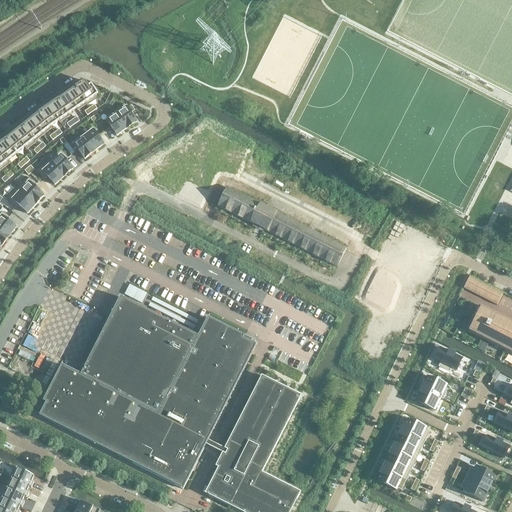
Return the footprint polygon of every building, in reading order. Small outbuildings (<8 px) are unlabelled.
[(85,82),(75,88),(87,105),(87,106),(88,106),(100,98),(91,85),(88,86),(85,82)] [(87,105),(75,88),(66,94),(77,109),(76,110),(78,112),(78,111),(87,105)] [(77,109),(66,94),(58,100),(68,115),(76,110),(77,109)] [(68,115),(58,100),(49,106),(59,122),(60,124),(69,117),(70,117),(68,115)] [(114,112),(116,115),(127,130),(137,123),(124,105),(114,112)] [(59,122),(49,106),(39,113),(50,128),(51,127),(59,122)] [(50,128),(39,113),(38,114),(31,120),(43,136),(52,129),(51,127),(50,128)] [(116,115),(107,121),(111,128),(117,136),(127,130),(116,115)] [(43,136),(31,120),(22,127),(35,143),(43,136)] [(35,143),(22,127),(13,134),(25,148),(24,148),(27,151),(36,144),(36,143),(35,143)] [(93,131),(84,138),(83,138),(94,153),(104,145),(98,137),(93,131)] [(25,148),(13,134),(5,140),(16,154),(24,148),(25,148)] [(83,138),(84,138),(82,136),(69,146),(74,153),(78,151),(85,160),(94,153),(83,138)] [(8,161),(16,154),(5,140),(0,144),(0,151),(8,161)] [(64,147),(72,156),(74,153),(67,144),(64,147)] [(11,164),(8,161),(0,151),(0,168),(2,171),(10,164),(11,164)] [(61,151),(50,161),(49,162),(64,178),(73,170),(65,161),(68,158),(61,151)] [(49,162),(50,161),(49,160),(49,161),(37,171),(43,179),(44,180),(47,177),(55,186),(64,178),(49,162)] [(30,178),(19,189),(19,190),(36,205),(44,197),(34,188),(37,185),(30,178)] [(19,190),(19,189),(18,188),(17,188),(6,200),(15,208),(18,205),(28,214),(36,205),(19,190)] [(260,231),(261,229),(337,268),(346,250),(344,249),(317,235),(227,189),(217,207),(256,226),(254,228),(257,230),(260,231)] [(102,199),(98,207),(98,208),(97,208),(97,209),(102,211),(107,201),(102,199)] [(106,213),(111,204),(107,201),(102,211),(106,213)] [(111,216),(116,206),(111,204),(106,213),(111,216)] [(115,218),(121,208),(116,206),(111,216),(115,218)] [(2,212),(0,215),(0,230),(9,238),(16,228),(7,221),(9,218),(2,212)] [(0,245),(2,247),(9,238),(0,230),(0,245)] [(503,294),(469,277),(463,289),(497,306),(503,294)] [(125,295),(143,302),(148,292),(130,284),(125,295)] [(39,417),(183,490),(203,450),(203,449),(205,445),(207,441),(208,442),(208,441),(256,346),(243,339),(244,337),(245,337),(208,318),(207,318),(208,319),(198,337),(120,298),(111,316),(110,318),(81,375),(62,366),(62,365),(50,389),(43,403),(43,402),(45,403),(46,404),(42,411),(39,417)] [(511,323),(481,307),(468,332),(484,340),(505,351),(511,354),(511,323)] [(441,348),(435,360),(440,363),(438,367),(449,373),(451,368),(456,371),(462,358),(441,348)] [(214,499),(239,511),(290,511),(301,493),(262,474),(301,396),(261,376),(224,450),(227,451),(225,455),(222,453),(215,467),(218,469),(208,488),(206,486),(204,489),(202,492),(204,493),(204,494),(214,499)] [(447,386),(427,377),(421,389),(441,399),(443,400),(448,389),(446,388),(447,386)] [(421,389),(416,401),(435,411),(441,399),(421,389)] [(494,424),(511,432),(511,418),(500,412),(494,424)] [(406,419),(401,431),(425,442),(430,432),(425,430),(426,429),(406,419)] [(420,452),(425,442),(401,431),(396,441),(420,452)] [(504,459),(509,446),(488,436),(487,439),(483,437),(479,445),(483,447),(482,448),(504,459)] [(208,442),(207,441),(205,445),(222,453),(225,455),(227,451),(224,450),(208,442)] [(396,441),(392,450),(416,462),(420,452),(396,441)] [(416,462),(392,450),(387,460),(411,471),(416,462)] [(387,460),(382,470),(406,481),(411,471),(387,460)] [(9,478),(12,479),(29,487),(32,488),(34,483),(32,482),(34,477),(15,467),(9,478)] [(465,478),(469,480),(489,489),(495,477),(475,467),(474,469),(470,467),(465,478)] [(401,491),(406,481),(382,470),(377,481),(397,490),(397,489),(401,491)] [(489,489),(469,480),(465,478),(460,488),(464,489),(463,492),(483,501),(489,489)] [(12,479),(7,488),(7,489),(25,497),(27,498),(29,493),(27,492),(29,487),(12,479)] [(7,489),(7,488),(3,486),(3,487),(0,492),(0,497),(20,507),(22,508),(25,503),(22,502),(25,497),(7,489)] [(20,507),(0,497),(0,509),(6,511),(18,511),(20,507)] [(77,511),(102,511),(83,502),(82,502),(77,511)] [(473,511),(456,503),(455,506),(450,504),(446,511),(473,511)]
